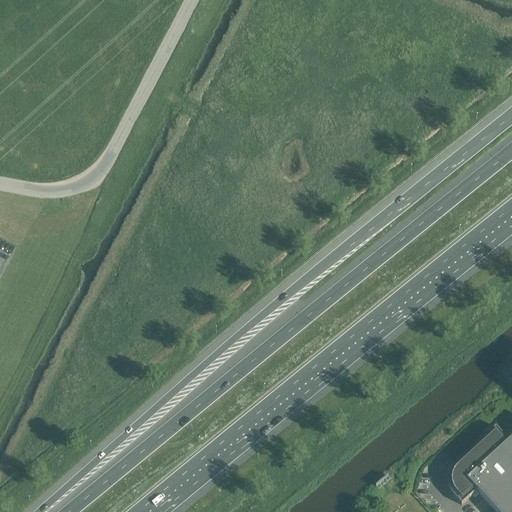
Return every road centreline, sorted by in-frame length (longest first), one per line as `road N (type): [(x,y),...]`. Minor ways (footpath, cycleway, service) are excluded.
road 1 (motorway): [(511,116),(241,333),(38,511)]
road 2 (motorway): [(511,151),(69,511)]
road 3 (motorway): [(142,511),(511,209)]
road 4 (tertiary): [(0,183),(59,190),(99,175),(192,0)]
